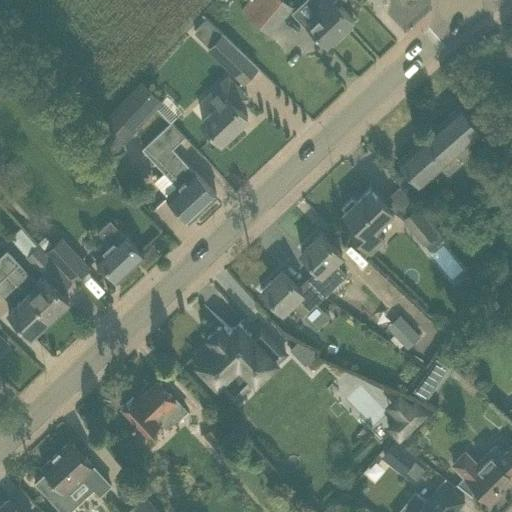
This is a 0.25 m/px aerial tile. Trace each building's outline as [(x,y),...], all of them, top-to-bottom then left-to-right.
[(247,0),(242,7),(270,30),(292,4),(286,0),(247,0)] [(327,42),(330,46),(341,36),(337,32),(353,17),(338,1),(339,0),(311,0),(320,10),(304,25),(313,34),(310,36),(318,45),(321,42),(324,45),(327,42)] [(205,18),(194,29),(202,36),(210,44),(221,33),(212,24),(205,18)] [(210,44),(208,47),(244,81),(258,66),(221,33),(210,44)] [(212,109),(201,119),(221,141),(248,116),(234,101),(244,92),(227,73),(202,98),(212,109)] [(140,80),(95,128),(118,149),(163,101),(140,80)] [(483,130),(460,104),(398,159),(420,185),(441,167),(448,174),(474,151),(467,143),(483,130)] [(168,196),(175,204),(189,219),(216,193),(173,147),(185,135),(171,121),(143,147),(179,185),(168,196)] [(356,199),(353,195),(342,205),(346,209),(344,211),(353,220),(346,227),(370,252),(384,238),(375,228),(394,210),(370,186),(356,199)] [(439,231),(417,206),(403,219),(424,244),(439,231)] [(98,230),(107,238),(111,243),(97,256),(118,279),(144,255),(110,218),(98,230)] [(38,245),(21,227),(11,236),(44,272),(55,262),(38,244),(38,245)] [(322,232),(301,251),(318,268),(308,277),(325,295),(347,275),(335,261),(343,254),(335,246),(322,232)] [(62,236),(47,250),(74,279),(88,265),(62,236)] [(0,255),(0,263),(28,293),(50,317),(69,299),(47,276),(39,283),(7,249),(0,255)] [(31,334),(50,317),(28,293),(0,263),(0,287),(16,304),(9,311),(31,334)] [(283,269),(262,288),(276,303),(283,310),(291,303),(303,316),(315,329),(329,315),(318,303),(325,295),(308,277),(299,286),(283,269)] [(210,339),(194,354),(199,360),(196,363),(217,385),(220,382),(239,364),(255,381),(256,382),(278,361),(277,360),(286,352),(261,326),(252,334),(240,322),(231,331),(225,325),(222,327),(219,325),(217,327),(211,333),(208,336),(210,339)] [(411,324),(398,336),(409,346),(421,334),(411,324)] [(0,351),(9,343),(0,333),(0,351)] [(411,389),(425,397),(446,364),(432,355),(411,389)] [(143,386),(123,405),(135,417),(133,419),(135,421),(136,419),(145,428),(148,432),(160,421),(166,427),(177,416),(179,418),(187,411),(172,395),(158,380),(147,390),(143,386)] [(221,452),(235,439),(219,420),(204,434),(221,452)] [(94,464),(70,439),(42,466),(66,491),(83,475),(100,494),(111,484),(94,465),(94,464)] [(382,455),(403,473),(414,482),(428,465),(417,456),(395,439),(382,455)] [(466,448),(451,463),(464,476),(458,482),(472,493),(477,488),(490,501),(503,489),(498,484),(500,481),(508,474),(511,477),(511,452),(508,449),(504,452),(496,444),(479,462),(466,448)] [(454,511),(465,499),(442,481),(427,499),(426,498),(418,509),(412,504),(403,505),(397,511),(454,511)] [(349,511),(361,500),(350,492),(328,511),(349,511)] [(159,511),(146,496),(126,511),(159,511)] [(22,511),(9,497),(0,504),(0,511),(22,511)]
